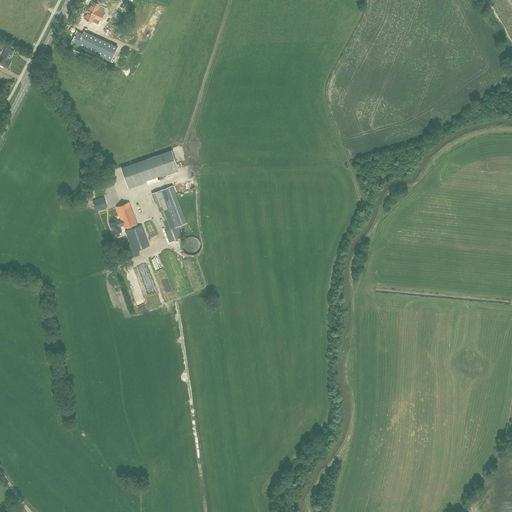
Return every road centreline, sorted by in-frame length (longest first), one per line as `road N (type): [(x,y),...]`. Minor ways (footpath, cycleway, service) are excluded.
road 1 (tertiary): [(0,136),(69,0)]
road 2 (track): [(415,184),(375,225),(352,301)]
